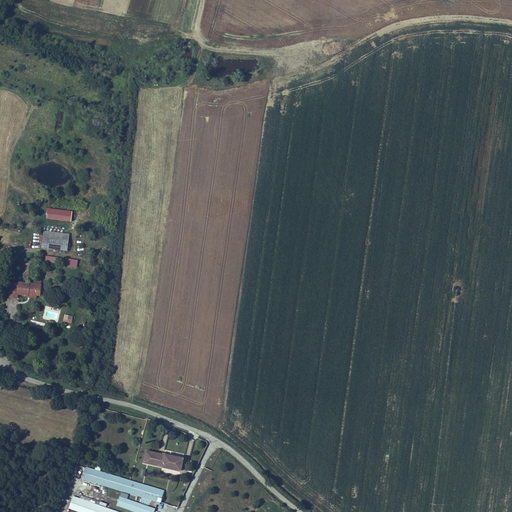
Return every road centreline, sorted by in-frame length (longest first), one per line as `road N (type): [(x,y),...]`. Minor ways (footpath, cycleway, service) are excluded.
road 1 (unclassified): [(0,363),(40,385),(175,420),(240,456),(300,511)]
road 2 (unknown): [(0,361),(11,336),(10,256),(37,250)]
